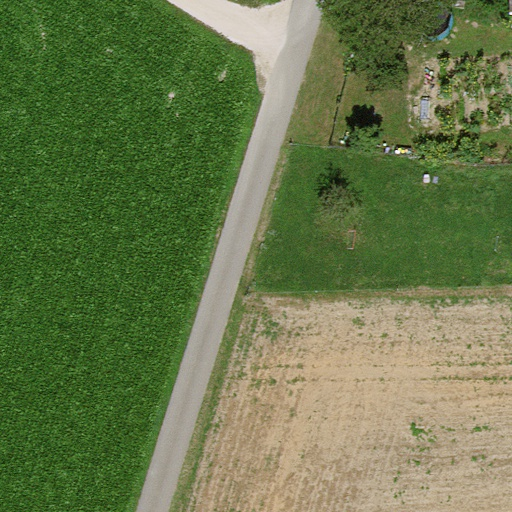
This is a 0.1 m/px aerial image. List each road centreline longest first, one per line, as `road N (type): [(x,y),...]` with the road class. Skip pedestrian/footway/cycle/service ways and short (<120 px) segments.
road 1 (unclassified): [(307,0),(148,511)]
road 2 (track): [(287,57),(181,0)]
